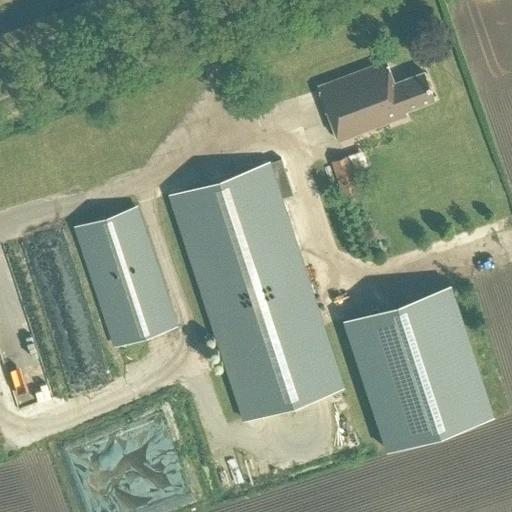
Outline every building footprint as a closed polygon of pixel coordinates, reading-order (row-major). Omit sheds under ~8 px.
[(385,60),(317,85),(337,138),(404,113),(403,109),(432,98),(422,71),(393,82),(385,60)] [(367,150),(353,154),(358,175),(372,171),(367,150)] [(354,178),(346,155),(331,160),(339,183),(354,178)] [(279,158),(168,194),(241,418),(342,386),(280,197),(291,193),(279,158)] [(139,204),(75,225),(114,346),(178,325),(139,204)] [(448,281),(340,317),(383,448),(491,413),(448,281)] [(0,454),(0,511),(140,511),(203,493),(172,399),(0,454)]
